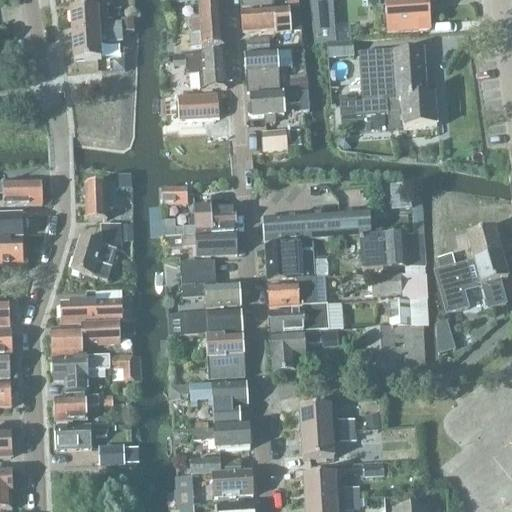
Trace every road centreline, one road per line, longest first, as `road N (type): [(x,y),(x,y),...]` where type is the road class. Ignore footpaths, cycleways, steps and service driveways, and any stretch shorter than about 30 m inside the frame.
road 1 (residential): [(29,0),(54,112),(62,203),(32,333),(37,511)]
road 2 (residential): [(265,511),(230,0)]
road 3 (unknown): [(243,195),(352,193),(365,211),(395,224)]
